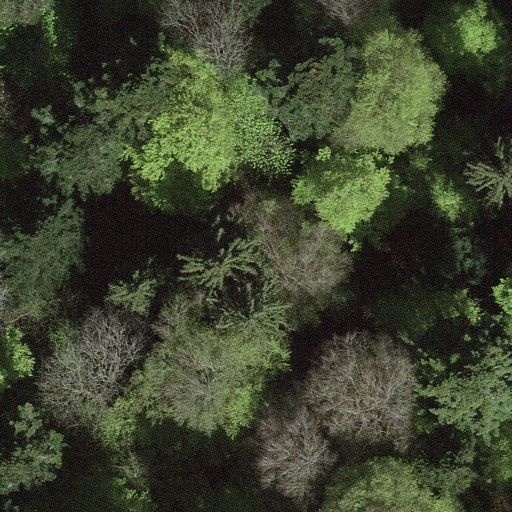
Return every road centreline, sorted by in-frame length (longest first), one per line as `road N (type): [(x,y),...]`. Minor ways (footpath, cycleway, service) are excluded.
road 1 (motorway): [(0,47),(253,511)]
road 2 (motorway): [(511,168),(418,0)]
